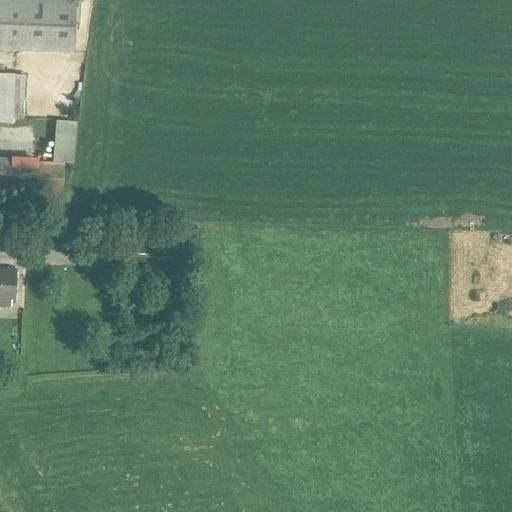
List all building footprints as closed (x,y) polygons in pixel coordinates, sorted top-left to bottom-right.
[(74,25),(75,1),(75,0),(0,0),(0,50),(73,53),(74,25)] [(12,119),(14,74),(0,73),(0,122),(12,123),(12,119)] [(24,74),(14,74),(12,119),(22,119),(24,74)] [(0,156),(0,190),(62,193),(63,163),(38,162),(38,158),(0,156)] [(27,219),(27,231),(61,231),(61,219),(27,219)] [(17,231),(0,230),(0,248),(16,249),(17,231)] [(111,268),(189,273),(190,241),(113,236),(111,268)] [(0,301),(13,302),(15,268),(0,267),(0,301)]
